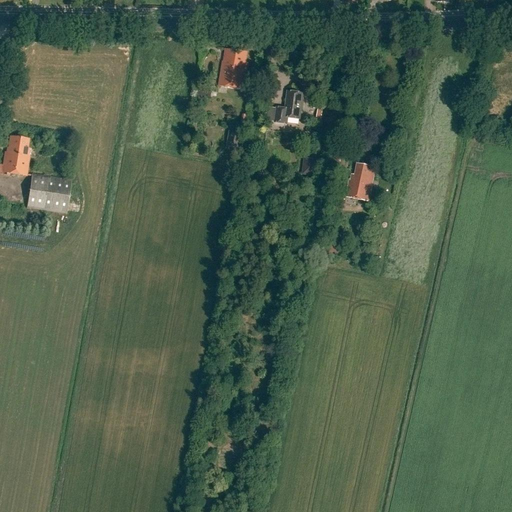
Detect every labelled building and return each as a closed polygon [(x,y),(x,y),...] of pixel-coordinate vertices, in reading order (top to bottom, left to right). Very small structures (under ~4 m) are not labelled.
[(223,62),(219,87),(244,91),(248,64),(246,64),(247,54),(241,53),(225,50),(224,62),(223,62)] [(277,109),(275,123),(287,125),(288,119),(300,120),(303,94),(287,92),(285,110),(277,109)] [(250,116),(242,115),(240,125),(248,126),(250,116)] [(241,151),(245,130),(230,127),(226,148),(241,151)] [(30,150),(27,149),(28,140),(11,138),(9,149),(7,149),(7,153),(5,153),(3,166),(0,165),(0,173),(26,177),(29,159),(30,150)] [(304,158),(302,176),(315,177),(315,175),(316,175),(318,163),(316,163),(317,160),(304,158)] [(349,180),(346,198),(369,203),(375,172),(370,171),(371,167),(357,165),(355,176),(352,175),(351,181),(349,180)] [(32,175),(27,209),(27,210),(34,210),(66,215),(71,181),(32,175)] [(340,244),(326,241),(324,253),(338,256),(340,244)]
